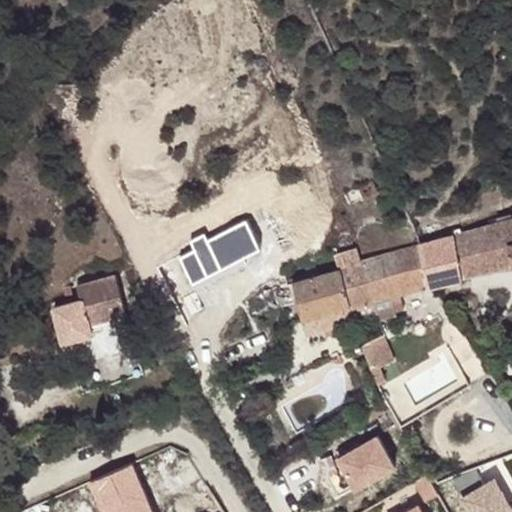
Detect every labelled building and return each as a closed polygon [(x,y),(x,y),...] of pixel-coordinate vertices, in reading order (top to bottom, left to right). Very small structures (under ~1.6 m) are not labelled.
[(371,176),(343,193),(352,209),(380,192),(371,176)] [(404,205),(395,184),(380,192),(389,213),(404,205)] [(422,245),(432,284),(511,264),(511,214),(498,217),(499,222),(455,233),(456,236),(422,245)] [(363,260),(374,299),(432,284),(422,245),(363,260)] [(252,254),(235,261),(242,277),(258,271),(252,254)] [(363,260),(342,266),(353,305),(374,299),(363,260)] [(353,305),(342,266),(319,273),(317,266),(306,268),(308,277),(290,282),(301,319),(353,305)] [(65,342),(95,333),(92,322),(102,319),(127,312),(116,273),(76,285),(80,299),(75,301),(71,286),(65,288),(69,302),(56,306),(65,342)] [(30,314),(31,310),(30,306),(28,302),(25,300),(21,299),(17,299),(13,301),(10,304),(9,308),(9,312),(10,316),(13,319),(17,321),(21,321),(25,320),(28,317),(30,314)] [(92,322),(95,333),(106,330),(102,319),(92,322)] [(137,349),(77,369),(85,392),(144,371),(137,349)] [(380,433),(341,455),(359,486),(398,463),(380,433)] [(511,511),(511,504),(496,478),(465,496),(474,511),(511,511)] [(426,511),(421,503),(404,511),(426,511)]
